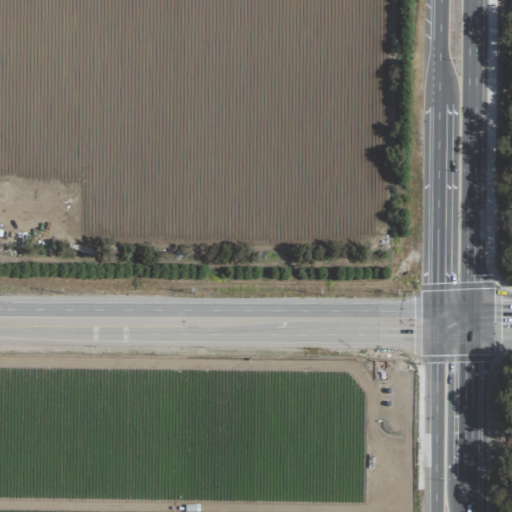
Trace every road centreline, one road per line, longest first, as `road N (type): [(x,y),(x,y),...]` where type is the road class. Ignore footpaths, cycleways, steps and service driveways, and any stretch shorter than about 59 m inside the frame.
road 1 (secondary): [(441,323),(0,320)]
road 2 (secondary): [(467,330),(472,0)]
road 3 (secondary): [(441,105),(441,323)]
road 4 (secondary): [(441,323),(441,511)]
road 5 (secondary): [(467,511),(467,330)]
